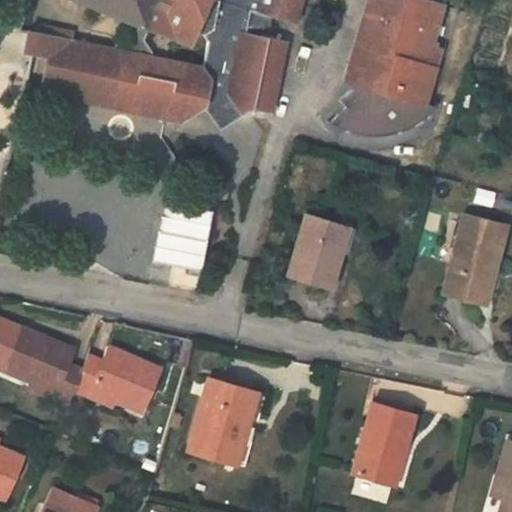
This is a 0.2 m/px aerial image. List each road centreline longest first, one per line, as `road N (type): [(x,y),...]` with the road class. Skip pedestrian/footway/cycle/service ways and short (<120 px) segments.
road 1 (residential): [(0,274),(511,384)]
road 2 (unknown): [(228,320),(289,87),(335,47),(348,0)]
